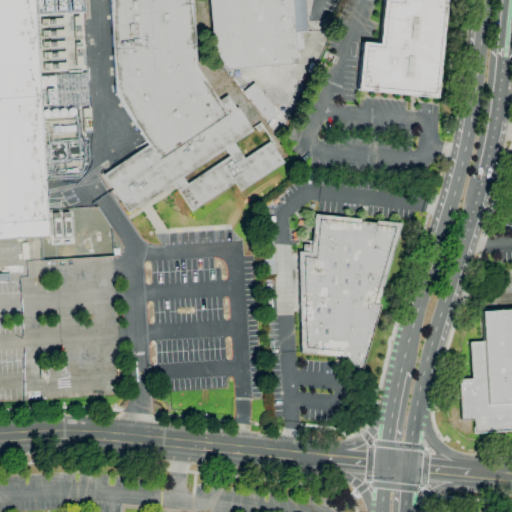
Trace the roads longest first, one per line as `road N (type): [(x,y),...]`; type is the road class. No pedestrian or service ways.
road 1 (primary): [(484,0),(464,155),(400,371)]
road 2 (tertiary): [(326,459),(139,438),(0,436)]
road 3 (primary): [(408,467),(421,378),(483,180)]
road 4 (primary): [(483,180),(507,0)]
road 5 (primary): [(511,471),(453,456),(433,441),(418,391)]
road 6 (primary): [(394,396),(366,436),(287,455)]
